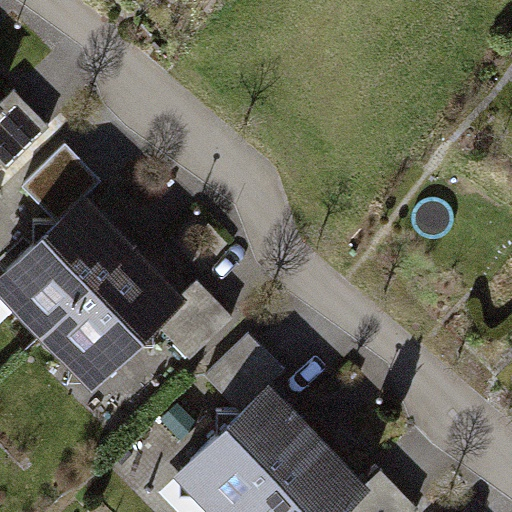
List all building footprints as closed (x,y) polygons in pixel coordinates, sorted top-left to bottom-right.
[(0,157),(7,164),(48,124),(14,88),(0,100),(0,157)] [(45,328),(132,244),(83,193),(100,177),(65,141),(23,182),(58,217),(33,217),(33,242),(8,266),(21,281),(21,303),(45,328)] [(190,354),(232,314),(197,278),(180,294),(132,244),(45,328),(70,352),(92,352),(105,366),(130,343),(155,343),(155,320),(190,354)] [(223,511),(234,511),(316,433),(266,383),(284,366),(248,330),(207,371),(241,407),(216,407),(216,432),(191,457),(204,471),(205,493),(223,511)] [(181,437),(197,421),(177,401),(161,417),(181,437)] [(342,511),(406,511),(415,503),(380,466),(364,484),(316,433),(234,511),(338,511),(339,508),(342,511)]
